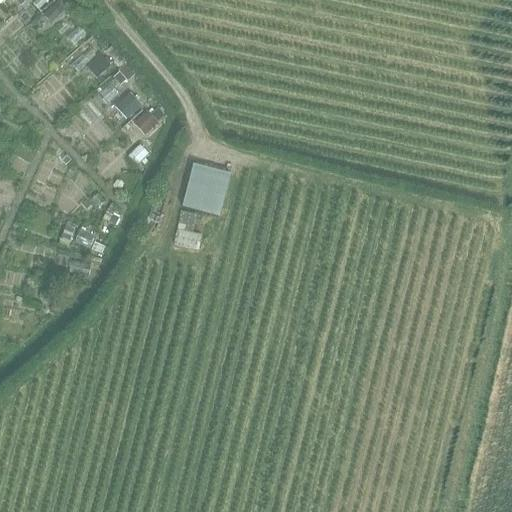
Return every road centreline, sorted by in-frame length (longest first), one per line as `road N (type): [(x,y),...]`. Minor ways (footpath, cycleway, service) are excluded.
road 1 (track): [(195,141),(507,224)]
road 2 (track): [(444,511),(511,201)]
road 3 (track): [(101,0),(176,86),(195,127),(161,239),(148,252)]
road 4 (track): [(148,252),(73,340),(0,404)]
